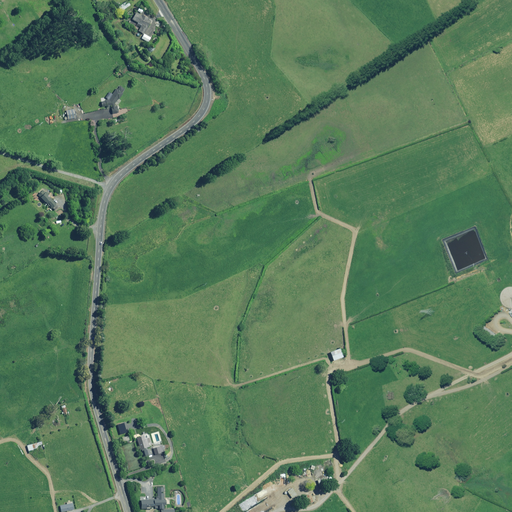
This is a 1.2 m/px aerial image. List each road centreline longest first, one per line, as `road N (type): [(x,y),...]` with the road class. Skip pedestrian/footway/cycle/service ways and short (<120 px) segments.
road 1 (tertiary): [(128,511),(90,376),(103,208),(115,180),(196,119),(207,97),(201,71),(158,0)]
road 2 (unclassified): [(278,511),(317,507),(404,411),(442,394)]
